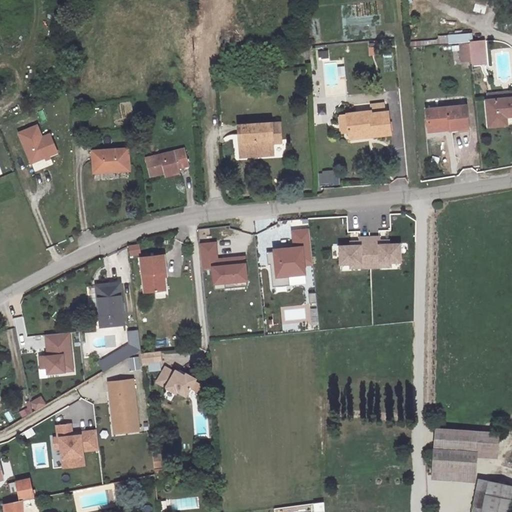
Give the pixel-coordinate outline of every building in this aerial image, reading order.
[(503,0),(479,0),(479,2),(501,9),(503,0)] [(474,10),(486,13),(488,5),(476,2),(474,10)] [(467,37),(469,55),(469,60),(482,59),(480,36),(467,37)] [(467,37),(456,38),(458,56),(469,55),(467,37)] [(377,55),(377,43),(369,42),(368,55),(377,55)] [(511,88),(483,91),(483,97),(511,93),(511,88)] [(503,121),(503,118),(503,113),(511,112),(511,93),(483,97),(482,97),(485,123),(503,121)] [(378,99),(367,101),(368,109),(379,108),(378,99)] [(423,104),(425,123),(447,121),(447,125),(464,124),(462,101),(423,104)] [(366,107),(342,109),(344,126),(344,130),(367,127),(368,131),(386,129),(383,107),(379,108),(368,109),(366,109),(366,107)] [(337,127),(344,126),(342,109),(335,110),(337,127)] [(233,121),(236,147),(261,145),(270,144),(269,137),(277,137),(275,116),(233,121)] [(33,162),(51,155),(43,137),(38,125),(21,133),(33,162)] [(51,134),(43,137),(51,155),(59,152),(51,134)] [(125,147),(90,150),(92,167),(109,166),(110,169),(127,168),(125,147)] [(149,177),(163,173),(162,172),(178,168),(189,165),(185,148),(145,157),(149,177)] [(162,172),(163,173),(164,177),(180,173),(178,168),(162,172)] [(320,185),(338,184),(337,170),(320,171),(320,185)] [(308,218),(296,220),(297,227),(309,225),(308,218)] [(268,263),(270,263),(272,286),(287,285),(286,275),(304,273),(304,264),(312,263),(309,229),(292,231),(294,248),(267,250),(268,263)] [(340,246),(341,263),(351,263),(361,263),(361,267),(381,267),(380,262),(390,262),(400,261),(400,244),(389,244),(380,245),(380,241),(379,237),(360,237),(360,241),(360,245),(351,245),(340,246)] [(219,241),(202,242),(203,259),(214,259),(216,288),(227,287),(227,281),(249,279),(247,256),(236,257),(236,258),(229,259),(229,257),(220,258),(219,241)] [(130,256),(141,254),(139,244),(128,246),(130,256)] [(165,273),(164,255),(139,258),(143,294),(156,293),(156,289),(165,288),(163,273),(165,273)] [(119,283),(98,285),(100,324),(122,323),(119,283)] [(90,300),(98,299),(96,286),(89,287),(90,300)] [(75,368),(74,328),(46,329),(47,350),(40,350),(40,364),(48,364),(48,369),(75,368)] [(140,348),(139,328),(128,329),(129,346),(130,354),(140,348)] [(100,362),(103,369),(130,354),(129,346),(100,362)] [(143,354),(143,362),(157,361),(156,353),(143,354)] [(140,357),(130,357),(131,370),(141,369),(140,357)] [(168,366),(159,381),(178,392),(180,390),(189,395),(199,379),(188,372),(187,374),(178,368),(177,371),(168,366)] [(143,430),(137,376),(110,379),(115,433),(143,430)] [(194,390),(200,393),(204,384),(199,381),(194,390)] [(31,399),(35,410),(47,405),(43,395),(31,399)] [(74,422),(56,423),(57,434),(53,435),(54,449),(61,449),(62,467),(88,466),(87,450),(98,449),(97,428),(80,429),(80,432),(75,432),(74,422)] [(499,433),(435,428),(432,469),(476,472),(478,451),(498,453),(499,433)] [(164,467),(164,453),(153,453),(153,466),(164,467)] [(29,478),(16,481),(20,498),(33,495),(29,478)] [(511,511),(511,509),(511,484),(483,478),(475,511),(511,511)] [(357,485),(337,484),(337,500),(357,500),(357,485)] [(22,511),(20,499),(3,502),(3,511),(22,511)]
